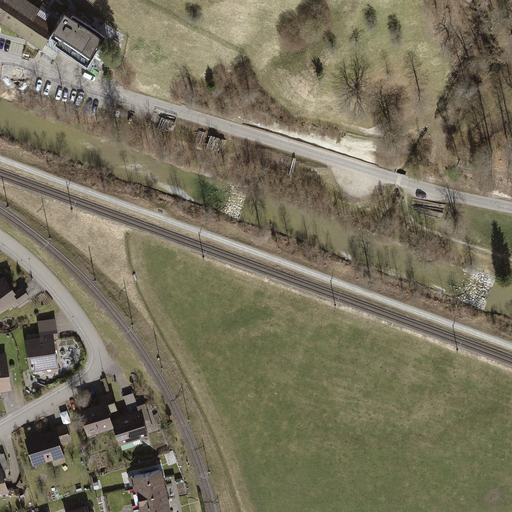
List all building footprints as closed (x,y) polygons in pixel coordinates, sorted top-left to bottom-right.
[(0,0),(0,23),(38,48),(43,40),(57,20),(26,0),(0,0)] [(57,20),(43,40),(83,67),(103,37),(68,14),(66,16),(61,13),(57,20)] [(2,277),(0,279),(0,278),(0,312),(10,305),(13,309),(28,299),(19,287),(12,292),(2,277)] [(23,340),(28,373),(56,369),(52,342),(57,342),(53,319),(36,322),(38,338),(23,340)] [(0,396),(0,395),(0,391),(10,390),(4,352),(0,352),(0,396)] [(77,409),(85,435),(112,427),(107,413),(115,411),(110,392),(97,396),(99,402),(77,409)] [(110,419),(118,445),(146,436),(145,431),(151,429),(142,404),(138,405),(135,397),(123,401),(127,414),(110,419)] [(22,438),(31,465),(46,460),(48,467),(64,462),(56,435),(68,431),(65,422),(50,427),(50,429),(22,438)] [(6,452),(0,453),(0,465),(0,466),(9,464),(6,452)] [(159,469),(130,476),(134,491),(163,485),(159,469)] [(163,485),(134,491),(137,507),(166,500),(163,485)] [(169,511),(166,500),(137,507),(131,508),(132,511),(169,511)] [(71,509),(61,511),(60,511),(87,511),(86,505),(81,506),(79,501),(70,503),(71,509)]
